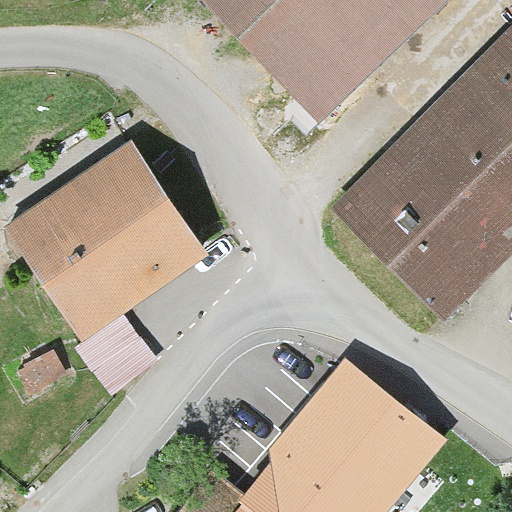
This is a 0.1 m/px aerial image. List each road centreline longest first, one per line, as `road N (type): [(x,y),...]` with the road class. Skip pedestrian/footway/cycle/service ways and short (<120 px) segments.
road 1 (residential): [(0,40),(146,58),(273,227)]
road 2 (residential): [(71,511),(95,490),(273,227)]
road 3 (residential): [(273,227),(374,328),(511,416)]
